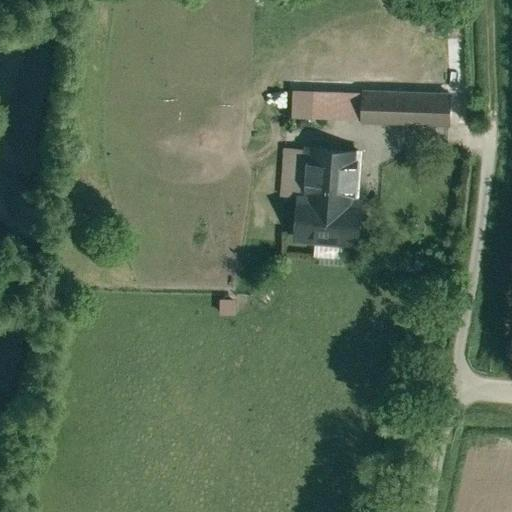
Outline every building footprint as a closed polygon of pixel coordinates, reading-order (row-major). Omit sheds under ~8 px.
[(290,120),(362,123),(363,95),(291,92),(290,120)] [(450,95),(363,92),(363,95),(362,123),(361,127),(449,130),(450,95)] [(359,153),(309,149),(305,197),(355,202),(359,153)] [(305,197),(301,197),(298,236),(356,241),(359,202),(355,202),(305,197)] [(238,304),(220,304),(220,319),(237,320),(238,304)]
